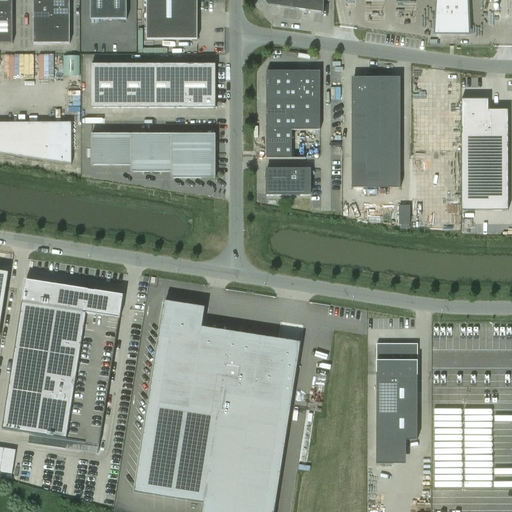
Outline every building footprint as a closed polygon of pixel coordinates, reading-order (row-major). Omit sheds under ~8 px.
[(0,0),(0,44),(13,44),(12,0),(0,0)] [(33,0),(34,44),(70,44),(69,0),(33,0)] [(90,0),(91,20),(127,19),(126,0),(90,0)] [(146,0),(147,40),(197,40),(197,0),(216,0),(215,0),(146,0)] [(263,0),(268,6),(308,11),(323,14),(323,0),(263,0)] [(467,34),(467,24),(467,13),(464,13),(464,0),(439,0),(440,13),(437,13),(436,34),(467,34)] [(64,57),(64,76),(79,76),(79,57),(64,57)] [(91,109),(215,109),(216,65),(91,65),(91,109)] [(320,72),(282,72),(266,72),(266,159),(306,159),(306,158),(305,158),(305,159),(292,159),(292,131),(320,131),(320,72)] [(352,92),(352,189),(400,188),(400,78),(370,78),(370,79),(353,79),(353,92),(352,92)] [(461,98),(462,210),(508,210),(507,109),(488,109),(488,98),(461,98)] [(403,107),(402,164),(410,164),(411,107),(403,107)] [(0,153),(71,165),(71,123),(0,123),(0,153)] [(216,179),(216,135),(91,135),(91,166),(131,166),(131,173),(171,173),(171,179),(216,179)] [(266,196),(310,196),(310,170),(266,170),(266,196)] [(399,207),(399,225),(409,225),(409,207),(399,207)] [(37,280),(17,407),(113,422),(134,285),(65,274),(63,284),(37,280)] [(203,308),(162,302),(132,491),(202,502),(200,511),(272,511),(298,350),(199,334),(203,308)] [(377,362),(376,441),(417,441),(417,374),(415,374),(415,366),(417,366),(417,354),(398,354),(398,345),(377,345),(377,347),(379,347),(379,362),(377,362)] [(511,511),(511,497),(496,497),(496,511),(511,511)]
